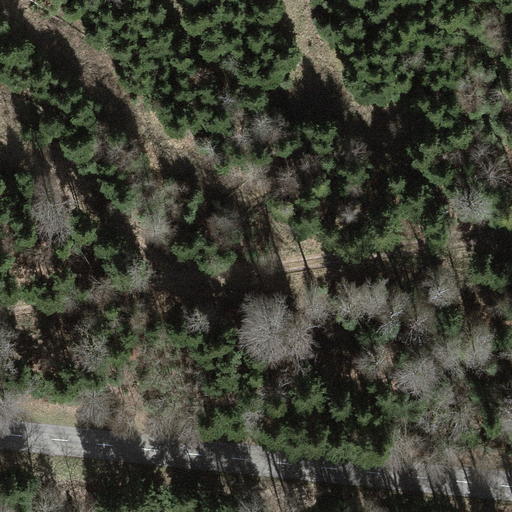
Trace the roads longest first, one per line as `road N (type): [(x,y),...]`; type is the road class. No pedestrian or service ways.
road 1 (track): [(0,310),(511,238)]
road 2 (secondary): [(511,492),(0,435)]
